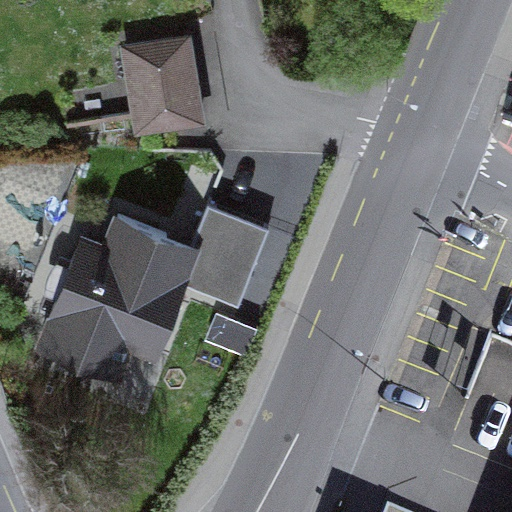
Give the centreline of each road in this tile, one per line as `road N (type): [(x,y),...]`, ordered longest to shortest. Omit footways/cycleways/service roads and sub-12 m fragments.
road 1 (secondary): [(421,138),(259,511)]
road 2 (residential): [(421,138),(241,97),(224,0)]
road 3 (secondary): [(476,0),(421,138)]
